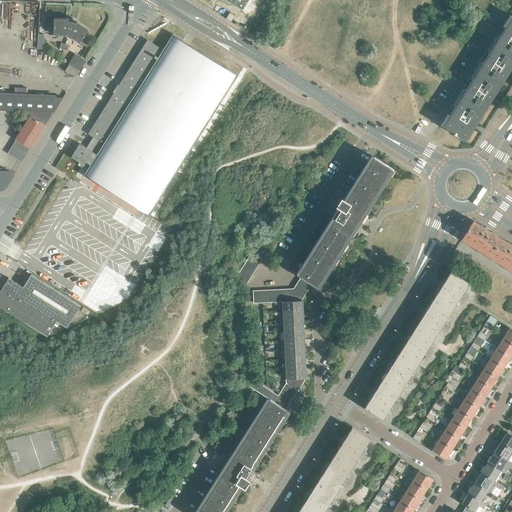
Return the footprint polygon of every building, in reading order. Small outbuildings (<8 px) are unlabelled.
[(225,0),(242,10),(248,0),(225,0)] [(230,12),(226,18),(231,21),(235,15),(230,12)] [(511,54),(511,16),(495,44),(511,54)] [(68,35),(72,20),(68,19),(67,18),(67,19),(55,18),(54,18),(53,35),(62,35),(63,34),(68,35)] [(80,43),(89,29),(78,22),(77,22),(72,20),(68,35),(73,37),(72,38),(80,43)] [(172,34),(172,35),(163,50),(147,40),(131,65),(124,76),(118,85),(117,84),(112,92),(113,93),(88,134),(93,137),(86,147),(79,143),(71,157),(83,165),(84,165),(88,168),(85,173),(84,175),(94,181),(139,209),(139,210),(149,216),(150,215),(150,214),(237,76),(237,77),(238,75),(228,69),(227,69),(182,41),(183,40),(172,34)] [(500,85),(503,79),(502,78),(511,63),(511,54),(495,44),(478,71),(500,85)] [(86,61),(76,55),(75,54),(68,65),(69,65),(79,72),(86,61)] [(66,70),(76,77),(79,72),(69,65),(66,70)] [(483,112),(486,106),(485,105),(495,89),(497,90),(500,85),(478,71),(461,98),(483,112)] [(63,98),(55,97),(0,94),(0,110),(34,112),(52,113),(53,113),(63,98)] [(465,137),(474,123),(478,116),(479,117),(483,112),(461,98),(443,125),(454,132),(453,134),(460,138),(461,137),(465,139),(466,138),(465,137)] [(52,113),(34,112),(31,117),(7,153),(21,162),(31,147),(40,133),(41,133),(44,129),(43,128),(44,126),(44,125),(52,113)] [(301,277),(311,284),(316,287),(361,216),(392,168),(374,157),(346,200),(341,197),(336,206),(340,209),(298,275),(301,277)] [(0,170),(0,190),(1,191),(6,188),(14,174),(9,171),(0,170)] [(500,238),(472,220),(461,238),(488,256),(500,238)] [(511,270),(511,245),(500,238),(488,256),(511,270)] [(251,253),(261,259),(265,254),(255,248),(251,253)] [(251,253),(248,258),(258,264),(261,259),(251,253)] [(248,258),(245,263),(255,270),(258,264),(248,258)] [(255,270),(245,263),(241,268),(252,274),(255,270)] [(241,268),(238,273),(248,280),(252,274),(241,268)] [(452,310),(456,304),(469,283),(450,271),(443,283),(440,287),(433,298),(452,310)] [(248,280),(238,273),(235,278),(245,285),(248,280)] [(56,321),(67,327),(80,305),(31,274),(23,287),(8,277),(0,290),(0,306),(47,336),(56,321)] [(308,289),(311,284),(301,277),(298,282),(308,289)] [(294,288),(298,290),(305,294),(308,289),(298,282),(294,288)] [(434,337),(439,330),(452,310),(433,298),(426,310),(423,314),(416,326),(434,337)] [(283,310),(303,309),(302,300),(301,300),(294,301),(290,301),(284,301),(283,301),(283,302),(283,310)] [(283,310),(283,320),(303,319),(303,309),(283,310)] [(304,330),(303,319),(283,320),(284,330),(304,330)] [(486,322),(483,326),(490,330),(493,327),(486,322)] [(406,342),(399,353),(417,364),(434,337),(416,326),(409,337),(406,342)] [(511,328),(510,327),(503,338),(511,344),(511,328)] [(284,330),(284,340),(304,339),(304,330),(284,330)] [(480,332),(477,336),(484,341),(486,337),(480,332)] [(510,357),(511,353),(511,344),(503,338),(496,349),(510,357)] [(305,349),(304,339),(284,340),(285,350),(305,349)] [(473,342),(471,346),(477,350),(480,347),(473,342)] [(285,350),(285,359),(285,360),(305,359),(305,349),(285,350)] [(510,357),(496,349),(490,359),(503,367),(510,357)] [(389,368),(382,380),(400,391),(417,364),(399,353),(392,364),(389,368)] [(467,353),(464,356),(471,361),(473,357),(467,353)] [(305,359),(285,360),(286,369),(306,369),(305,359)] [(503,367),(490,359),(483,369),(497,378),(503,367)] [(460,363),(458,366),(458,367),(464,371),(467,367),(460,363)] [(306,369),(286,369),(286,379),(303,378),(306,378),(306,369)] [(497,378),(483,369),(477,379),(490,388),(497,378)] [(460,377),(454,373),(451,377),(458,381),(460,377)] [(303,378),(286,379),(286,384),(297,390),(304,380),(303,378)] [(490,388),(477,379),(470,389),(484,398),(490,388)] [(382,380),(375,391),(372,396),(365,407),(383,419),(400,391),(382,380)] [(454,387),(447,383),(445,387),(452,391),(454,387)] [(286,384),(283,389),(294,396),(297,390),(286,384)] [(294,396),(283,389),(280,394),(291,401),(294,396)] [(484,398),(470,389),(464,399),(478,408),(484,398)] [(267,398),(268,399),(285,410),(289,403),(271,392),(267,398)] [(287,411),(285,410),(268,399),(227,465),(225,464),(227,466),(197,511),(222,511),(240,485),(245,488),(250,479),(246,477),(287,411)] [(478,408),(464,399),(458,409),(471,418),(478,408)] [(435,403),(432,407),(439,412),(441,408),(435,403)] [(471,418),(458,409),(451,419),(465,428),(471,418)] [(465,428),(451,419),(445,429),(459,438),(465,428)] [(422,423),(419,427),(426,431),(428,427),(422,423)] [(342,443),(335,455),(353,466),(365,446),(370,439),(352,427),(345,439),(342,443)] [(445,429),(439,439),(452,448),(459,438),(445,429)] [(500,442),(511,450),(511,434),(507,432),(506,433),(500,442)] [(452,448),(439,439),(432,449),(446,458),(452,448)] [(511,450),(500,442),(493,452),(506,460),(510,454),(511,455),(511,450)] [(493,452),(491,456),(487,462),(500,470),(505,474),(509,467),(511,469),(511,464),(506,460),(493,452)] [(317,482),(336,493),(353,466),(335,455),(327,466),(325,470),(317,482)] [(487,462),(481,473),(493,481),(500,470),(487,462)] [(396,464),(393,468),(399,473),(402,468),(396,464)] [(419,470),(412,481),(426,489),(433,479),(419,470)] [(493,481),(481,473),(474,483),(487,491),(491,493),(494,487),(501,491),(504,487),(493,481)] [(389,474),(387,478),(393,483),(396,478),(389,474)] [(426,489),(412,481),(408,487),(403,484),(401,488),(406,491),(420,499),(426,489)] [(307,497),(300,509),(305,511),(323,511),(336,493),(317,482),(310,493),(307,497)] [(474,483),(468,493),(480,501),(487,491),(474,483)] [(383,485),(380,489),(387,493),(389,489),(383,485)] [(406,491),(399,501),(413,509),(420,499),(406,491)] [(486,504),(480,501),(468,493),(461,503),(474,511),(478,505),(483,509),(486,504)] [(411,511),(413,509),(399,501),(393,511),(394,511),(411,511)]
